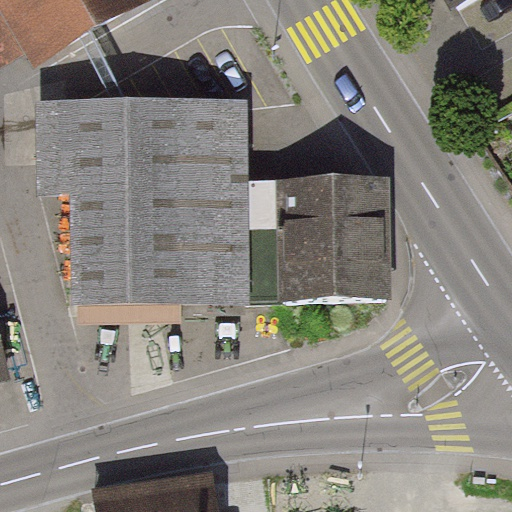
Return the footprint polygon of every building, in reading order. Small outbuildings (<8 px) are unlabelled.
[(0,0),(0,87),(36,66),(42,77),(160,9),(154,0),(0,0)] [(511,0),(446,0),(454,14),(478,0),(511,0)] [(247,113),(36,116),(37,208),(68,207),(69,310),(393,306),(391,192),(248,194),(247,113)] [(0,338),(0,386),(12,383),(0,338)] [(205,511),(203,493),(83,507),(83,511),(205,511)]
